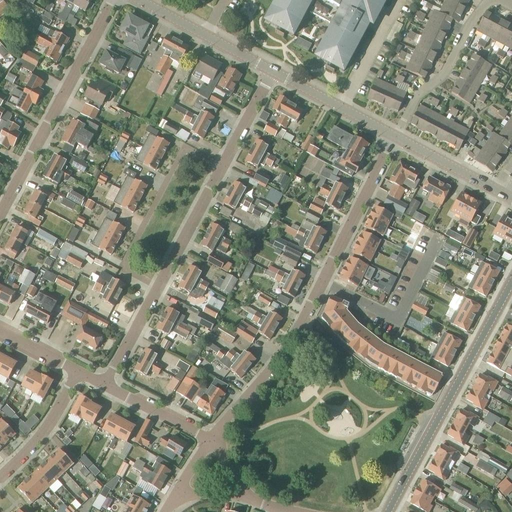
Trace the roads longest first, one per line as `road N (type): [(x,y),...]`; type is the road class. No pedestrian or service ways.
road 1 (residential): [(213,437),(304,320),(394,137)]
road 2 (secondary): [(388,511),(511,282)]
road 3 (residential): [(0,213),(113,0)]
road 4 (residential): [(159,289),(125,272),(183,153),(220,171)]
road 5 (unknown): [(323,283),(399,319),(439,236)]
road 6 (residential): [(487,0),(394,137)]
road 7 (secondary): [(272,72),(137,0)]
road 8 (residential): [(0,479),(48,429),(79,372)]
road 9 (residential): [(159,289),(220,171)]
road 10 (residential): [(343,110),(401,0)]
